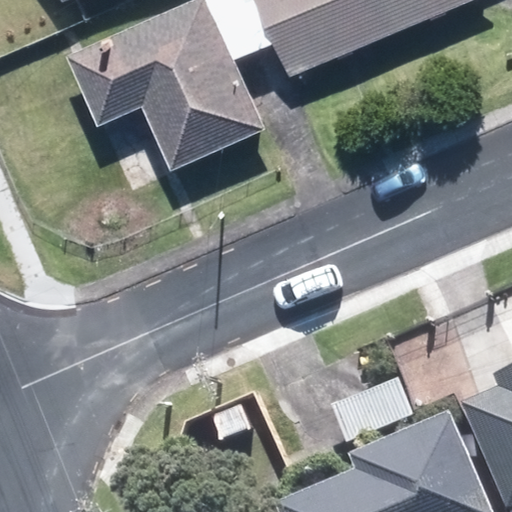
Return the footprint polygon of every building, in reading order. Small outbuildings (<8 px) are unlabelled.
[(232,0),(190,0),(86,45),(116,116),(162,96),(190,160),(284,120),(254,50),(232,0)] [(280,0),(232,0),(254,50),(273,42),(294,33),(280,0)] [(280,0),(294,33),(309,67),(466,0),(280,0)] [(458,407),(501,511),(502,511),(511,508),(511,370),(507,372),(489,380),(494,392),(458,407)] [(326,414),(340,448),(410,419),(396,385),(326,414)] [(268,509),(268,511),(484,511),(445,416),(342,458),(350,476),(268,509)]
